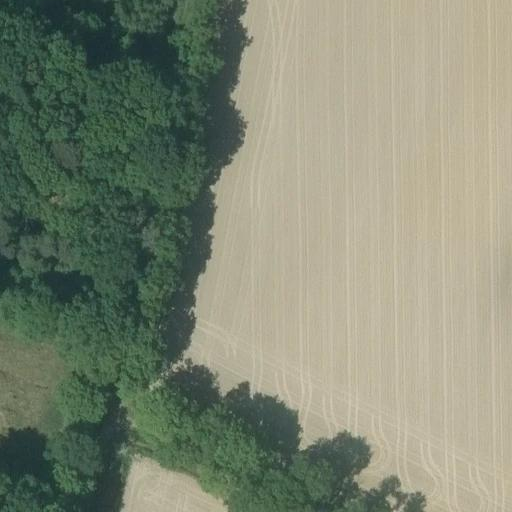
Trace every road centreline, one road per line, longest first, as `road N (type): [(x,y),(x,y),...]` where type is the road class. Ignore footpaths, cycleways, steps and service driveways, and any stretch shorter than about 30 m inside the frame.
road 1 (track): [(192,0),(89,511)]
road 2 (track): [(314,511),(108,410)]
